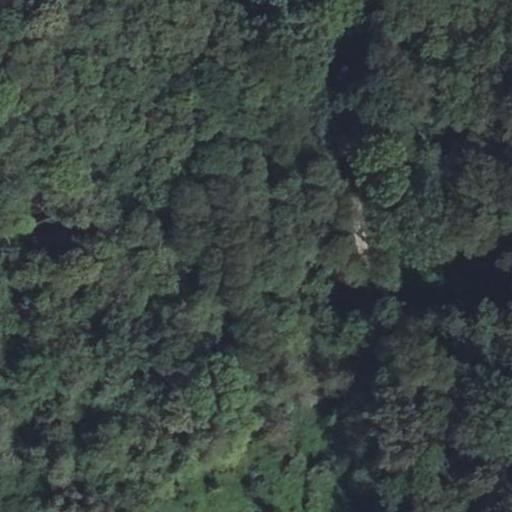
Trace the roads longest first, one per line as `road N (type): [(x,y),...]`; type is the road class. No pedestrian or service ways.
road 1 (track): [(335,0),(380,402),(370,511)]
road 2 (track): [(101,511),(38,416),(0,275)]
